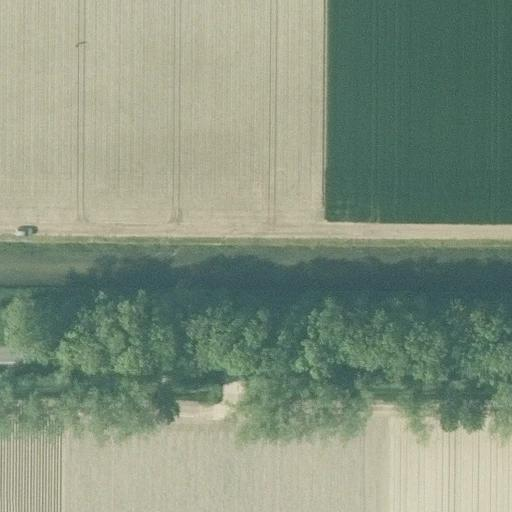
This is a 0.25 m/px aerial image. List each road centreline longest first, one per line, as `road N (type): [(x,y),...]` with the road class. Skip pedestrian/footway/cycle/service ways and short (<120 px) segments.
road 1 (track): [(0,235),(511,243)]
road 2 (unclassified): [(511,359),(0,355)]
